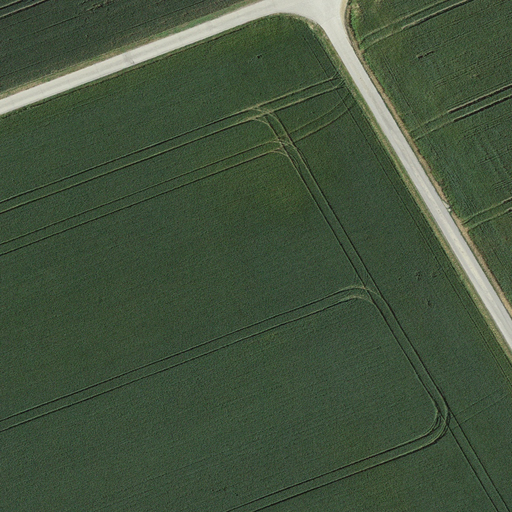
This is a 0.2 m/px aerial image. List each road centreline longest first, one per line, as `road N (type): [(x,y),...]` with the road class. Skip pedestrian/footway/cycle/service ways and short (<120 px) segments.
road 1 (track): [(511,343),(314,0)]
road 2 (track): [(284,0),(0,106)]
